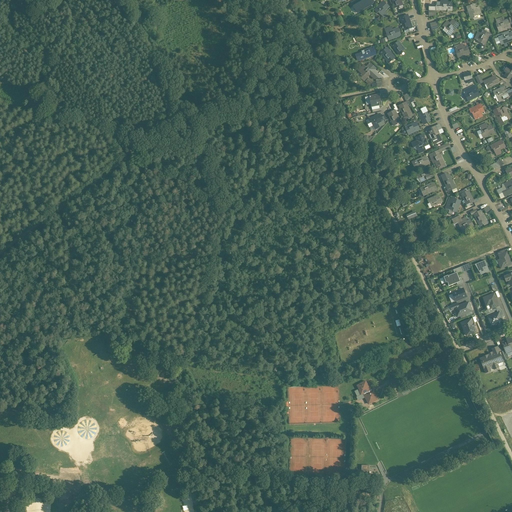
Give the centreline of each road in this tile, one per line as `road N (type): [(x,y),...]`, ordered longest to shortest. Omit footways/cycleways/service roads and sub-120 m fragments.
road 1 (track): [(333,97),(511,451)]
road 2 (track): [(0,254),(128,156),(191,120),(333,97)]
